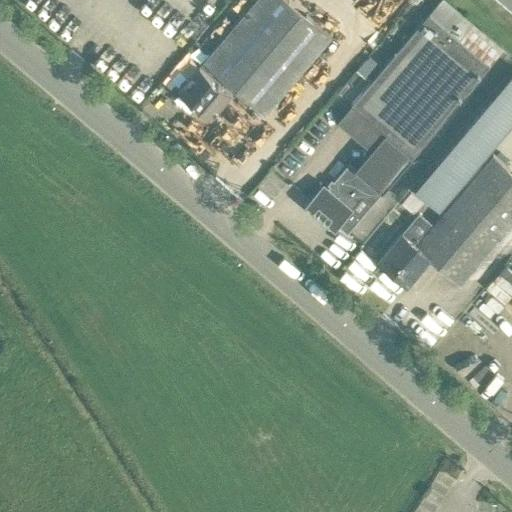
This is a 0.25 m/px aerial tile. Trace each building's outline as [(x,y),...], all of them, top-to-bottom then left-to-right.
[(254,0),(218,43),(205,58),(266,110),(267,110),(294,78),(330,36),(289,0),(288,0),(254,0)] [(410,154),(488,63),(502,46),(448,0),(437,0),(428,12),(350,103),(337,119),(371,148),(356,166),(350,161),(314,203),(348,231),(362,214),(393,179),(412,155),(410,154)] [(232,91),(200,64),(179,89),(192,100),(194,98),(199,102),(197,104),(211,116),(232,91)] [(416,158),(428,168),(438,156),(428,147),(427,149),(426,147),(416,158)] [(392,243),(379,258),(407,282),(429,255),(461,283),(474,267),(511,223),(511,168),(494,153),(433,223),(419,212),(402,232),(392,243)]
